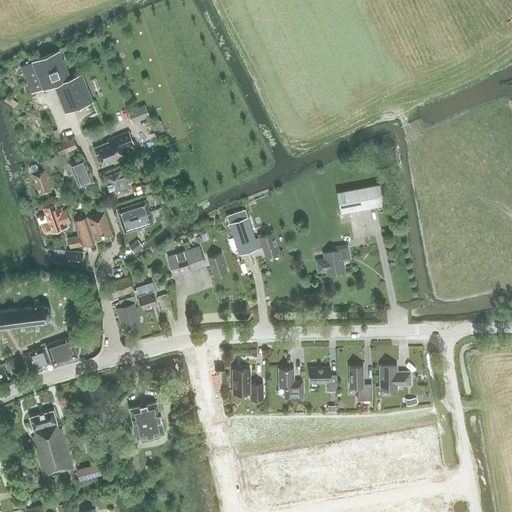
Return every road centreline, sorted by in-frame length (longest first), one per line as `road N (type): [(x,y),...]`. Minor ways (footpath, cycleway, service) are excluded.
road 1 (tertiary): [(197,338),(424,330),(445,339)]
road 2 (residential): [(116,358),(104,276),(122,240),(74,123)]
road 3 (residential): [(197,338),(236,511)]
road 4 (residential): [(321,511),(472,484)]
road 5 (unclassified): [(472,484),(445,339)]
road 6 (tertiary): [(0,397),(116,358)]
